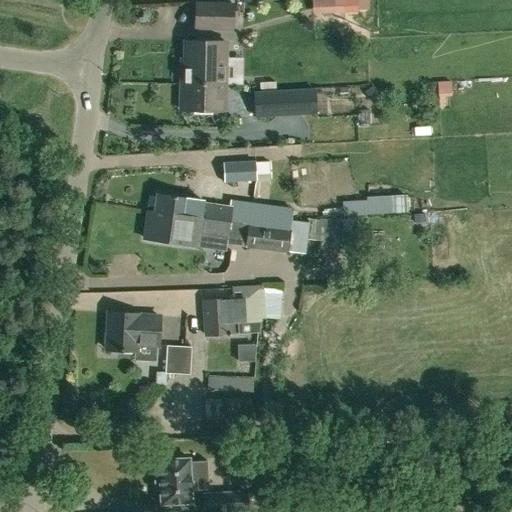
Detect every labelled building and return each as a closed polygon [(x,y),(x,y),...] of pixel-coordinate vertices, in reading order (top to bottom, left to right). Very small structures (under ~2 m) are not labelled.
[(311,0),(312,14),(313,14),(335,13),(346,12),(345,0),(311,0)] [(233,29),(233,3),(194,2),(194,28),(233,29)] [(223,84),(224,42),(184,41),(183,83),(223,84)] [(223,111),(223,84),(183,83),(180,83),(179,110),(223,111)] [(249,131),(276,130),(275,91),(247,92),(249,131)] [(256,162),(255,160),(222,162),(223,182),(257,180),(257,182),(270,180),(269,162),(256,162)] [(229,206),(202,203),(202,199),(156,194),(154,212),(289,233),(289,234),(305,236),(307,221),(292,219),(293,210),(254,204),(254,203),(230,200),(229,206)] [(323,217),(392,214),(391,195),(369,196),(369,200),(343,201),(343,208),(323,209),(323,217)] [(225,242),(286,250),(303,252),(305,236),(289,234),(289,233),(154,212),(154,213),(147,212),(144,239),(197,246),(198,231),(226,234),(225,242)] [(421,213),(413,214),(414,222),(422,221),(421,213)] [(341,240),(340,219),(320,220),(321,242),(341,240)] [(228,300),(203,301),(205,335),(260,333),(261,321),(260,285),(230,286),(231,301),(228,301),(228,300)] [(273,317),(291,317),(291,291),(274,290),(273,317)] [(158,346),(159,316),(138,315),(138,314),(108,312),(106,349),(136,351),(136,344),(158,346)] [(190,375),(191,347),(166,345),(164,373),(166,373),(190,375)] [(166,373),(164,373),(156,373),(156,386),(166,386),(166,373)] [(232,376),(208,375),(207,388),(232,389),(232,376)] [(161,504),(191,503),(189,458),(158,460),(161,504)] [(446,493),(446,482),(428,482),(428,492),(446,493)] [(247,510),(246,492),(222,493),(223,511),(247,510)]
